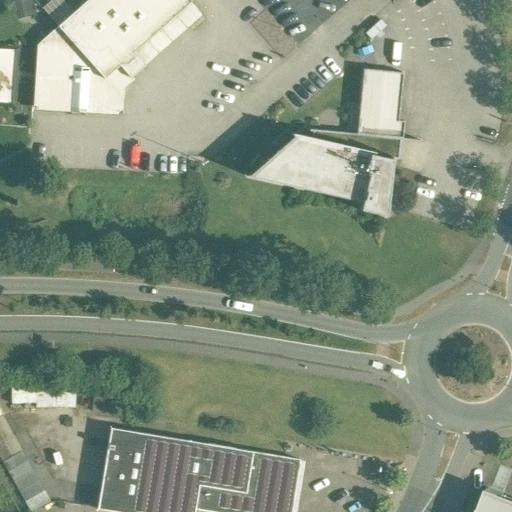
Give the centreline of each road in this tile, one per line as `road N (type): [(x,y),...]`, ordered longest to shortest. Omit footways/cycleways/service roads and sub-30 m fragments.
road 1 (tertiary): [(434,325),(369,334),(179,297),(0,286)]
road 2 (tertiary): [(0,323),(232,340),(379,365),(420,381)]
